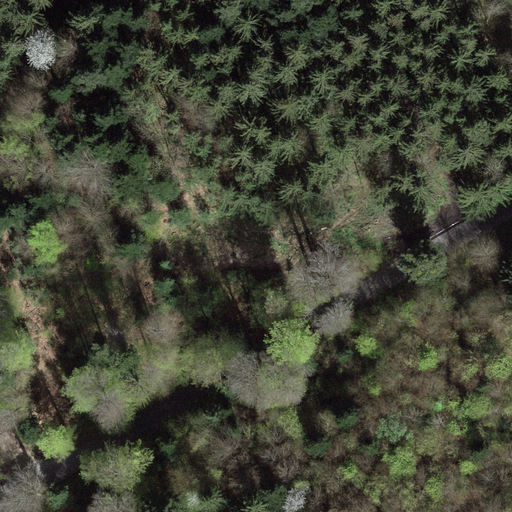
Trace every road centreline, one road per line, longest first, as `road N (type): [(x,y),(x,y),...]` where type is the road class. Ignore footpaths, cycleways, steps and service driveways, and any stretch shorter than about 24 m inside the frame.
road 1 (tertiary): [(511,206),(0,505)]
road 2 (track): [(0,113),(51,0)]
